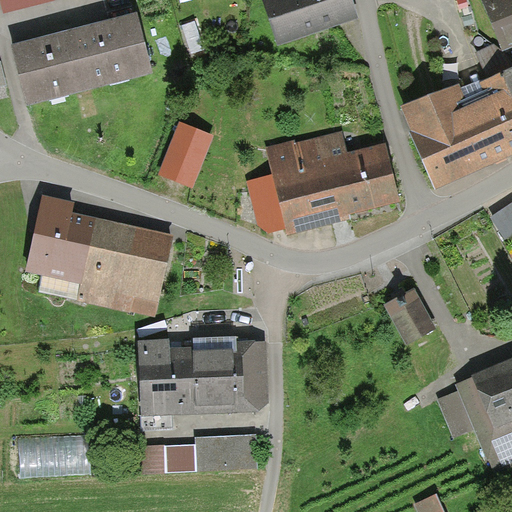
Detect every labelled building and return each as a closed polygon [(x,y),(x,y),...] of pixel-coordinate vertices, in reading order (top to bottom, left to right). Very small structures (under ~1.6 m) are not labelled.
[(264,0),(277,37),(349,12),(345,0),(264,0)] [(511,0),(487,0),(503,40),(511,36),(511,0)] [(132,10),(10,41),(25,96),(146,65),(132,10)] [(472,100),(492,146),(511,137),(511,59),(486,71),(494,91),(472,100)] [(492,146),(472,100),(464,104),(453,79),(399,103),(430,173),(492,146)] [(164,188),(201,197),(216,141),(179,131),(164,188)] [(308,138),(326,211),(392,194),(378,142),(344,151),(338,131),(308,138)] [(271,169),(285,221),(326,211),(308,138),(292,142),(291,137),(265,143),(271,169)] [(285,221),(271,169),(248,175),(261,227),(285,221)] [(74,271),(88,214),(66,210),(69,196),(41,190),(26,260),(40,263),(74,271)] [(129,284),(157,290),(170,233),(88,214),(74,271),(81,273),(129,284)] [(74,271),(40,263),(36,282),(77,292),(81,273),(74,271)] [(124,302),(129,284),(81,273),(77,292),(124,302)] [(410,281),(380,299),(404,338),(434,321),(410,281)] [(129,284),(124,302),(152,309),(157,290),(129,284)] [(167,333),(136,334),(139,422),(167,422),(167,397),(237,396),(237,403),(251,402),(263,390),(261,334),(233,335),(233,344),(168,346),(167,333)] [(511,351),(454,376),(461,393),(481,439),(503,429),(511,449),(511,351)] [(481,439),(461,393),(440,402),(459,448),(481,439)] [(78,434),(16,437),(18,472),(80,470),(78,434)] [(193,436),(193,441),(194,463),(250,461),(249,434),(193,436)] [(137,465),(194,463),(193,441),(136,443),(137,465)] [(442,511),(433,488),(413,496),(420,511),(442,511)]
